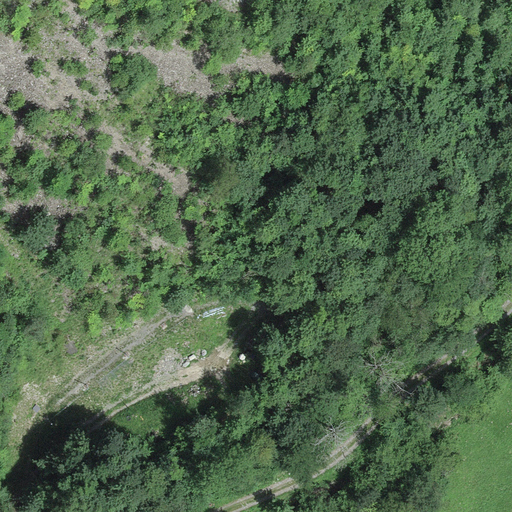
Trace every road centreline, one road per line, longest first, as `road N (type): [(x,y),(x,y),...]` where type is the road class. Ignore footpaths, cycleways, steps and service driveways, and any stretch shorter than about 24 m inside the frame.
road 1 (track): [(17,511),(42,472),(125,402),(230,341),(256,300),(235,295),(177,308),(44,407),(27,445)]
road 2 (track): [(511,301),(441,371),(269,487),(212,511)]
